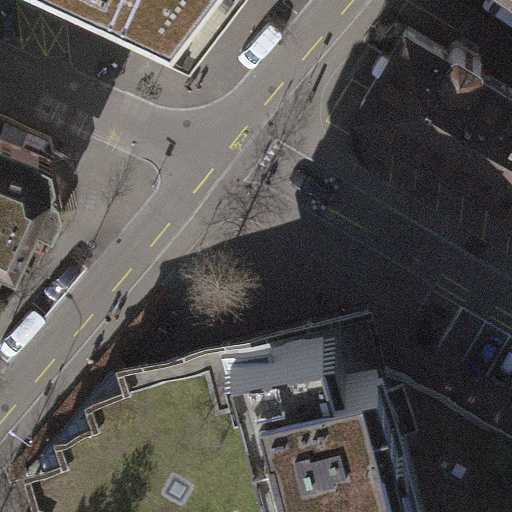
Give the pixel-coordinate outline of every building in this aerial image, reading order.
[(87,0),(114,12),(119,0),(87,0)] [(119,0),(114,12),(193,49),(230,0),(119,0)] [(362,103),(459,162),(505,85),(477,68),(483,57),(453,39),(447,50),(408,27),(362,103)] [(511,89),(505,85),(459,162),(509,191),(502,203),(511,208),(511,89)] [(30,159),(0,145),(0,259),(2,260),(19,239),(39,199),(30,159)] [(511,511),(511,439),(374,358),(371,347),(360,305),(315,316),(222,340),(116,365),(123,392),(83,402),(90,430),(53,440),(60,468),(26,476),(30,493),(35,509),(32,511),(511,511)]
